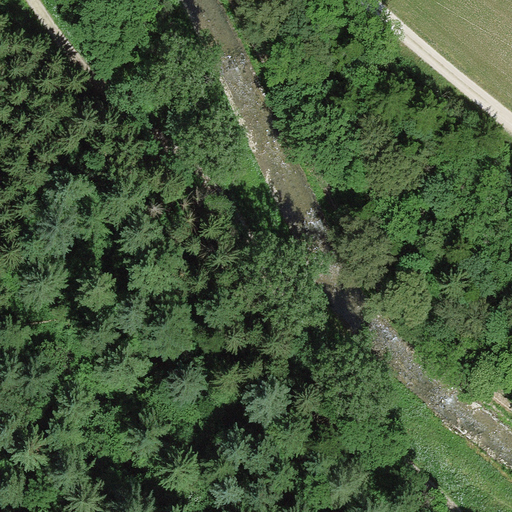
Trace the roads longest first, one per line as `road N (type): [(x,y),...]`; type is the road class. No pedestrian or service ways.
road 1 (track): [(38,0),(219,204),(314,359),(451,511)]
road 2 (track): [(511,121),(364,0)]
